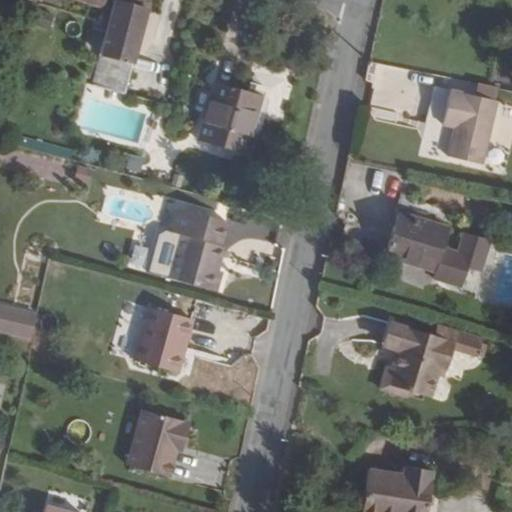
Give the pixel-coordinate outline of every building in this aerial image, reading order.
[(89,0),(105,6),(117,10),(119,0),(89,0)] [(131,91),(155,0),(119,0),(117,10),(96,83),(131,91)] [(482,151),(502,88),(455,73),(444,108),(457,111),(448,140),(482,151)] [(249,146),(263,90),(218,79),(203,135),(249,146)] [(211,265),(218,240),(214,240),(220,216),(172,203),(166,228),(178,231),(166,274),(211,286),(217,266),(211,265)] [(428,266),(441,221),(393,207),(379,250),(428,266)] [(0,333),(31,341),(39,312),(0,302),(0,333)] [(184,334),(189,315),(145,303),(130,356),(174,368),(179,350),(173,348),(178,332),(184,334)] [(438,340),(443,326),(431,321),(391,304),(382,326),(394,332),(387,347),(381,345),(372,368),(398,380),(401,373),(421,381),(431,359),(437,360),(444,341),(438,340)] [(449,329),(455,316),(437,309),(431,321),(443,326),(449,329)] [(444,341),(449,329),(443,326),(438,340),(444,341)] [(179,350),(184,334),(178,332),(173,348),(179,350)] [(197,443),(203,424),(152,409),(135,467),(179,479),(187,452),(190,441),(197,443)] [(194,454),(197,443),(190,441),(187,452),(194,454)] [(418,511),(433,457),(405,451),(403,457),(370,448),(358,494),(392,503),(389,511),(418,511)] [(81,511),(43,501),(39,511),(81,511)]
